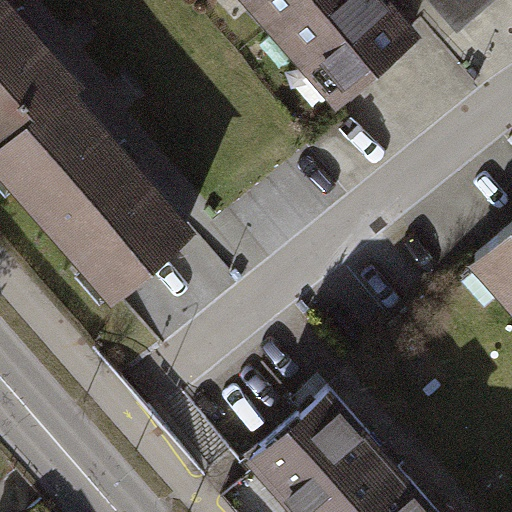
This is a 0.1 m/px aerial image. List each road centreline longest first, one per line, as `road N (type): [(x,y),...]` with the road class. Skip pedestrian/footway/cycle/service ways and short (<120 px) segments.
road 1 (residential): [(511,97),(184,357)]
road 2 (secondary): [(117,511),(0,377)]
